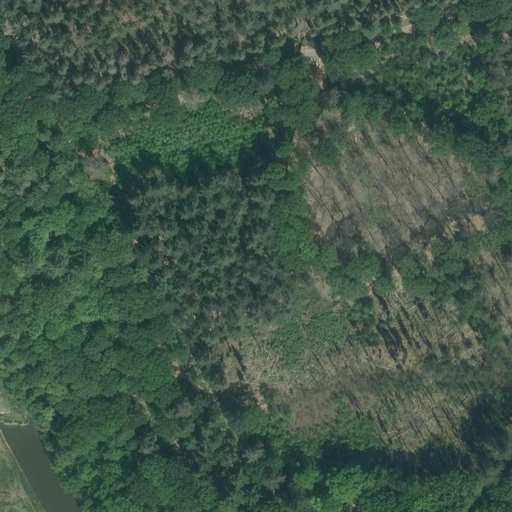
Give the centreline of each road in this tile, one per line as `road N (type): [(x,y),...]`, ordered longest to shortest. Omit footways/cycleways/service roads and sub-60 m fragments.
road 1 (track): [(0,25),(270,511)]
road 2 (track): [(511,3),(244,65),(226,85),(53,122)]
road 3 (track): [(254,484),(511,498)]
road 4 (track): [(511,205),(475,0)]
